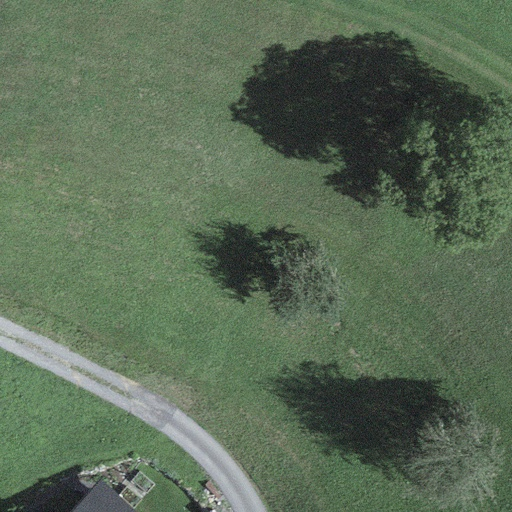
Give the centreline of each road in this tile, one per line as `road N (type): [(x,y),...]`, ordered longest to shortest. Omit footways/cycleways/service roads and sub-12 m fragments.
road 1 (trunk): [(109,511),(407,0)]
road 2 (track): [(267,511),(248,474),(187,417),(0,326)]
